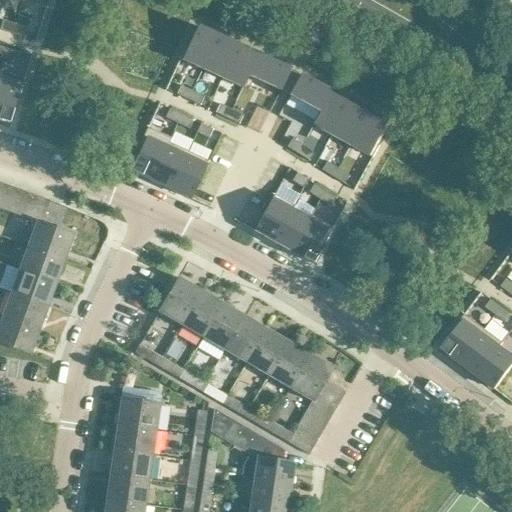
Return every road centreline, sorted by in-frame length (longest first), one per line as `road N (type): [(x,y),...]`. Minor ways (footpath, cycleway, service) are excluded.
road 1 (residential): [(55,511),(74,373),(150,215)]
road 2 (residential): [(389,351),(150,215)]
road 3 (tertiary): [(361,0),(511,88)]
road 4 (residential): [(150,215),(0,155)]
road 5 (residential): [(511,439),(389,351)]
road 6 (residential): [(321,467),(389,351)]
road 7 (tertiary): [(511,81),(414,0)]
